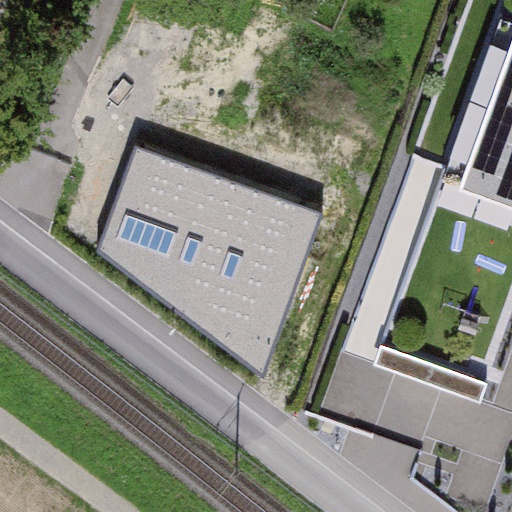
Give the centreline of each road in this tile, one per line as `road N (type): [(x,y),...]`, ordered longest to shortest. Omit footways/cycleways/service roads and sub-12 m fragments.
road 1 (residential): [(364,511),(0,224)]
road 2 (track): [(99,511),(0,438)]
